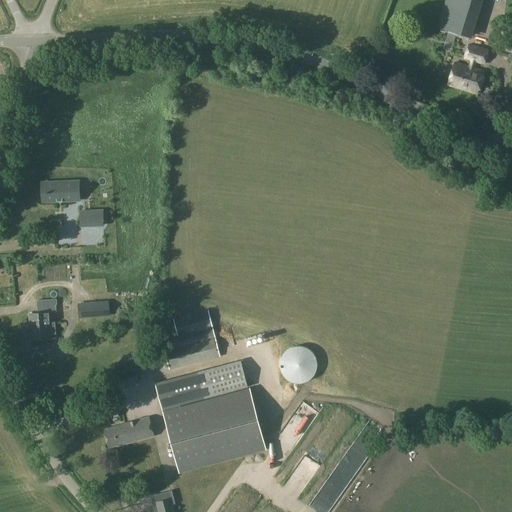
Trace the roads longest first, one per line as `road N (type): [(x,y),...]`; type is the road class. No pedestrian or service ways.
road 1 (tertiary): [(30,42),(240,37),(330,66),(511,154)]
road 2 (unclassified): [(95,511),(0,382)]
road 3 (unclassified): [(0,167),(30,42)]
